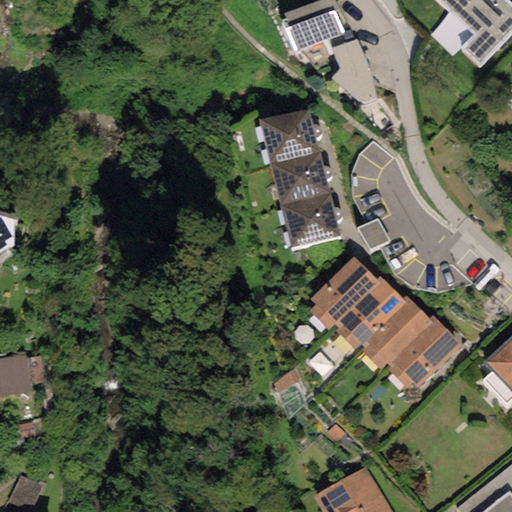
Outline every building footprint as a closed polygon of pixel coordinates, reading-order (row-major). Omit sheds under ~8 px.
[(334,0),(319,0),(284,14),(289,26),(284,28),(294,53),(344,33),(341,26),(345,24),(334,0)] [(511,35),(511,5),(506,0),(437,0),(474,36),(460,49),(479,69),(511,35)] [(357,40),(331,48),(339,69),(330,78),(347,90),(356,100),(363,103),(375,98),(370,72),(357,40)] [(259,120),(269,165),(320,154),(309,109),(259,120)] [(269,165),(280,206),(330,193),(320,154),(269,165)] [(330,193),(280,206),(290,248),(341,235),(330,193)] [(14,218),(0,214),(0,262),(11,256),(7,251),(14,246),(14,218)] [(354,233),(345,237),(356,259),(364,255),(378,248),(367,227),(354,233)] [(378,283),(375,280),(354,257),(309,299),(316,306),(310,312),(327,331),(332,327),(378,283)] [(399,298),(379,276),(375,280),(378,283),(332,327),(355,352),(358,348),(406,304),(399,298)] [(428,320),(404,294),(399,298),(406,304),(358,348),(380,372),(385,367),(432,323),(428,320)] [(461,347),(432,316),(428,320),(432,323),(385,367),(411,393),(461,347)] [(511,336),(483,361),(511,394),(511,336)] [(0,418),(12,416),(1,360),(0,360),(0,418)] [(324,426),(313,439),(327,451),(338,438),(324,426)] [(511,511),(511,467),(457,511),(511,511)] [(2,511),(28,511),(40,487),(19,475),(2,511)] [(375,511),(351,475),(305,505),(310,511),(375,511)]
